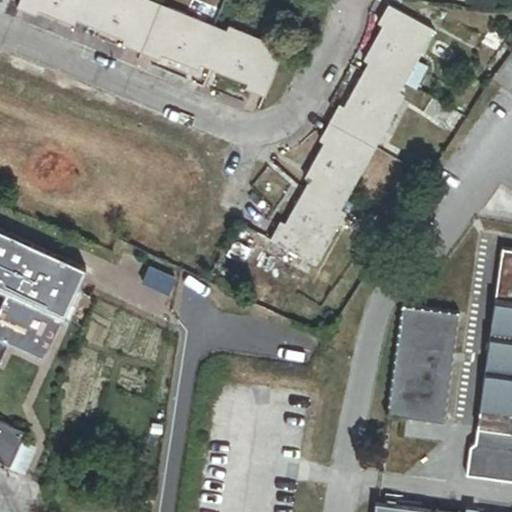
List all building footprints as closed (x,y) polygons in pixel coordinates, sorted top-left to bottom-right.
[(20,0),(17,8),(36,16),(37,11),(49,16),(75,26),(77,21),(110,35),(124,40),(122,45),(160,61),(162,55),(175,60),(198,70),(200,65),(229,76),(248,84),(246,89),(265,97),(284,48),(228,26),(227,31),(210,24),(194,18),(150,0),(20,0)] [(200,4),(194,18),(210,24),(216,10),(200,4)] [(434,30),(389,5),(379,23),(383,26),(374,41),(364,59),(369,62),(351,94),(344,107),(339,104),(319,141),(323,143),(315,158),(305,177),(310,180),(293,210),(285,224),(280,222),(270,240),(316,266),(345,213),(341,210),(404,95),(400,93),(434,30)] [(18,74),(6,68),(0,83),(0,112),(23,122),(37,89),(39,82),(18,74)] [(50,94),(37,89),(23,122),(37,128),(50,94)] [(63,99),(50,94),(37,128),(50,133),(63,99)] [(77,105),(63,99),(50,133),(47,140),(80,153),(96,113),(77,105)] [(111,119),(96,113),(80,153),(112,166),(126,133),(128,125),(111,119)] [(139,138),(126,133),(112,166),(125,172),(139,138)] [(155,136),(152,143),(139,177),(171,190),(187,149),(169,142),(155,136)] [(152,143),(139,138),(125,172),(139,177),(152,143)] [(202,155),(187,149),(171,190),(204,203),(218,169),(220,162),(202,155)] [(230,174),(218,169),(204,203),(215,208),(230,174)] [(511,224),(511,211),(501,201),(487,222),(511,224)] [(43,362),(85,269),(0,230),(0,285),(6,289),(0,301),(0,342),(7,346),(43,362)] [(511,250),(501,249),(476,428),(475,443),(470,446),(467,475),(511,481),(511,250)] [(176,272),(126,252),(121,266),(171,286),(176,272)] [(416,308),(403,306),(389,415),(444,422),(458,314),(416,308)] [(21,441),(24,434),(0,422),(0,361),(7,346),(0,342),(0,463),(9,468),(21,441)] [(35,448),(21,441),(9,468),(23,474),(35,448)]
